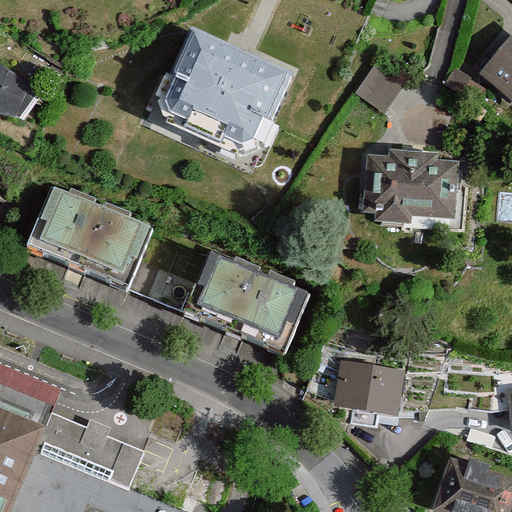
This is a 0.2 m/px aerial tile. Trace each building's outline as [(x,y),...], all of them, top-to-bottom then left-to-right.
[(511,35),(474,79),(511,111),(511,35)] [(184,39),(156,110),(159,128),(229,156),(252,151),(278,80),(184,39)] [(0,113),(14,120),(28,85),(0,65),(0,113)] [(388,113),(405,84),(373,67),(357,95),(388,113)] [(384,162),(361,160),(357,214),(372,215),(371,228),(406,231),(407,220),(452,223),(456,166),(432,164),(433,155),(385,152),(384,162)] [(51,191),(27,250),(77,271),(128,292),(141,261),(152,233),(51,191)] [(310,298),(208,255),(196,284),(183,315),(232,335),(285,357),(310,298)] [(141,261),(128,292),(183,315),(196,284),(141,261)] [(400,375),(333,362),(325,409),(392,421),(400,375)] [(0,511),(8,511),(50,414),(60,391),(26,377),(0,367),(0,511)] [(87,429),(50,414),(8,511),(185,511),(130,488),(144,453),(106,437),(110,428),(91,420),(87,429)] [(511,480),(450,459),(432,511),(509,511),(511,504),(511,480)] [(197,470),(187,495),(215,506),(225,482),(197,470)]
